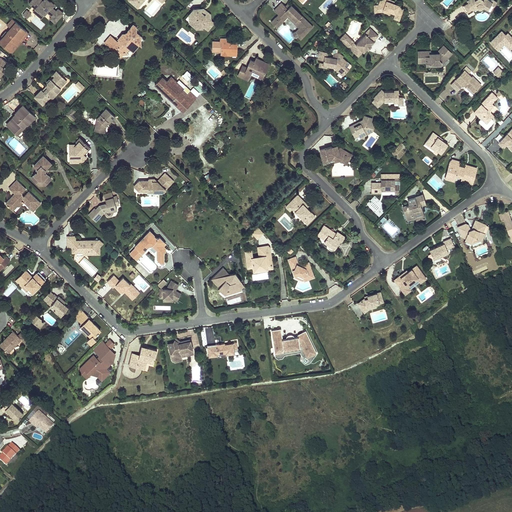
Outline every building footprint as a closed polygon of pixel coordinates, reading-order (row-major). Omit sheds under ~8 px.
[(31,0),(29,3),(35,9),(40,13),(41,12),(45,15),(47,12),(52,16),(50,18),(55,23),(63,13),(58,8),(56,11),(52,7),(54,4),(51,1),(50,2),(47,0),(42,0),(41,0),(31,0)] [(143,0),(138,7),(140,9),(148,0),(143,0)] [(381,0),(379,5),(374,5),(375,12),(383,11),(391,14),(392,12),(396,14),(396,15),(401,17),(404,9),(399,7),(400,5),(394,3),(389,1),(389,0),(381,0)] [(489,0),(488,0),(487,0),(466,0),(466,1),(467,3),(463,5),(467,12),(471,10),(472,11),(476,8),(477,9),(479,10),(480,9),(481,9),(482,8),(483,6),(488,9),(491,5),(494,7),(497,2),(492,0),(489,0)] [(285,6),(281,3),(274,10),(278,14),(271,22),(273,24),(277,20),(281,24),(287,17),(288,15),(301,27),(298,31),(295,30),(293,30),(292,31),(291,33),(292,35),(293,36),(294,37),(295,38),(297,37),(300,40),(312,27),(290,6),(288,9),(285,6)] [(494,7),(491,5),(488,9),(483,6),(482,8),(490,13),(494,7)] [(204,28),(207,31),(213,23),(211,20),(210,15),(207,12),(204,15),(200,12),(200,8),(193,9),(188,14),(190,16),(190,20),(189,20),(189,23),(192,26),(202,25),(202,28),(204,28)] [(35,9),(33,11),(41,19),(45,15),(41,12),(40,13),(35,9)] [(31,14),(26,10),(22,15),(27,18),(31,14)] [(301,27),(288,15),(287,17),(297,27),(295,30),(298,31),(301,27)] [(2,37),(0,39),(0,42),(10,51),(17,43),(16,42),(21,37),(22,38),(27,31),(12,18),(10,20),(12,22),(8,26),(10,28),(7,32),(6,31),(1,36),(2,37)] [(135,24),(131,28),(135,32),(139,28),(135,24)] [(117,41),(110,35),(104,42),(115,51),(116,50),(121,53),(127,46),(130,49),(137,41),(135,40),(139,35),(135,32),(131,28),(126,34),(123,34),(123,37),(120,41),(119,39),(117,41)] [(378,36),(370,29),(365,34),(366,35),(356,45),(350,42),(347,46),(358,57),(363,52),(364,53),(367,49),(370,46),(374,42),(373,42),(378,36)] [(502,30),(491,41),(498,49),(506,41),(511,47),(511,36),(510,34),(508,36),(502,30)] [(17,43),(10,51),(12,53),(29,33),(27,31),(22,38),(21,37),(16,42),(17,43)] [(345,34),(344,35),(347,38),(350,42),(356,45),(345,34)] [(137,41),(130,49),(133,51),(143,39),(139,35),(135,40),(137,41)] [(227,41),(213,41),(213,50),(221,51),(221,54),(227,54),(230,51),(237,52),(237,42),(230,42),(230,44),(228,44),(227,41)] [(116,50),(115,51),(123,58),(130,49),(127,46),(121,53),(116,50)] [(439,54),(435,54),(434,53),(433,53),(432,54),(430,54),(430,51),(419,51),(420,55),(418,55),(419,63),(426,63),(430,63),(430,65),(442,65),(441,63),(446,58),(447,59),(452,54),(444,46),(439,51),(440,52),(439,54)] [(318,51),(317,59),(323,61),(323,63),(322,66),(327,67),(331,68),(333,66),(335,66),(334,68),(335,69),(335,70),(338,73),(340,71),(344,75),(351,67),(351,66),(342,58),(339,61),(337,60),(337,58),(327,56),(328,52),(318,51)] [(63,61),(67,58),(61,53),(58,56),(63,61)] [(263,76),(269,63),(256,57),(254,61),(253,63),(250,61),(247,67),(243,75),(249,78),(251,73),(257,71),(258,74),(263,76)] [(247,67),(242,65),(237,75),(248,80),(249,78),(243,75),(247,67)] [(464,70),(455,79),(455,80),(450,85),(457,92),(462,87),(463,86),(465,85),(467,87),(473,94),(479,88),(475,84),(477,82),(472,77),(471,78),(468,74),(471,72),(466,67),(463,69),(464,70)] [(499,67),(494,72),(499,76),(504,71),(499,67)] [(41,89),(34,96),(42,104),(49,97),(51,100),(61,89),(61,88),(63,86),(63,85),(60,83),(64,78),(56,71),(52,75),(54,77),(52,80),(51,79),(46,83),(47,84),(45,87),(46,88),(44,91),(43,89),(42,90),(41,89)] [(257,71),(251,73),(257,76),(257,77),(262,79),(263,76),(258,74),(257,71)] [(188,73),(184,76),(201,93),(205,89),(188,73)] [(174,75),(171,78),(183,90),(186,87),(174,75)] [(154,84),(172,101),(183,90),(171,78),(170,77),(166,81),(162,77),(154,84)] [(375,98),(372,102),(376,106),(379,103),(381,105),(385,101),(393,101),(394,103),(399,104),(399,98),(399,93),(394,93),(394,91),(385,91),(382,89),(374,97),(375,98)] [(183,90),(172,101),(183,111),(196,97),(190,91),(187,93),(183,90)] [(491,93),(473,112),(485,124),(491,119),(485,113),(486,110),(491,105),(497,99),(491,93)] [(27,124),(34,116),(22,104),(14,112),(17,114),(13,118),(13,117),(7,124),(15,132),(19,128),(21,129),(26,123),(27,124)] [(109,123),(115,117),(106,108),(97,117),(95,127),(103,129),(104,125),(107,122),(109,123)] [(72,121),(77,116),(70,110),(66,114),(72,121)] [(12,117),(6,124),(7,124),(13,117),(13,118),(17,114),(14,112),(11,116),(12,117)] [(353,124),(349,126),(354,136),(357,134),(359,136),(362,135),(365,136),(371,132),(369,129),(374,127),(372,122),(373,118),(364,115),(363,119),(359,121),(360,123),(354,126),(353,124)] [(103,129),(95,127),(94,130),(104,133),(106,127),(109,123),(107,122),(104,125),(103,129)] [(19,128),(15,132),(19,136),(24,132),(21,129),(19,128)] [(511,128),(499,141),(504,147),(506,144),(511,149),(511,128)] [(431,134),(425,142),(430,146),(429,147),(434,150),(433,151),(432,153),(435,156),(437,153),(440,154),(446,145),(440,141),(439,143),(435,139),(436,138),(431,134)] [(90,148),(79,138),(77,141),(77,144),(75,144),(75,148),(70,148),(70,154),(72,154),(72,158),(79,158),(79,161),(83,161),(86,157),(83,154),(86,151),(86,152),(90,148)] [(425,142),(423,144),(433,151),(434,150),(429,147),(430,146),(425,142)] [(70,154),(70,148),(75,148),(75,144),(67,144),(67,162),(79,162),(79,161),(79,158),(72,158),(72,154),(70,154)] [(334,146),(320,150),(323,161),(329,159),(335,158),(335,161),(340,159),(345,151),(340,148),(337,148),(335,149),(334,146)] [(340,159),(335,161),(336,162),(339,161),(345,165),(351,155),(345,151),(340,159)] [(35,173),(31,177),(36,183),(39,180),(43,180),(46,183),(51,178),(45,172),(45,170),(51,163),(43,156),(33,165),(35,167),(37,169),(37,172),(35,173)] [(450,160),(446,172),(450,173),(449,177),(454,178),(455,176),(461,178),(465,179),(464,182),(472,184),(477,167),(469,165),(467,169),(465,168),(458,166),(460,161),(452,159),(450,160)] [(446,172),(444,178),(453,181),(454,178),(449,177),(450,173),(446,172)] [(165,173),(162,176),(170,184),(173,181),(165,173)] [(381,182),(371,182),(371,194),(382,194),(382,191),(395,191),(395,185),(395,181),(400,181),(400,174),(381,174),(381,182)] [(163,192),(170,184),(162,176),(157,182),(153,182),(153,181),(147,181),(138,181),(136,183),(136,188),(139,191),(147,191),(147,187),(152,187),(153,192),(163,192)] [(15,181),(24,190),(25,188),(16,180),(15,181)] [(12,195),(4,203),(10,209),(14,205),(17,206),(22,201),(23,202),(25,204),(27,202),(34,209),(40,203),(28,191),(24,195),(22,193),(22,192),(24,190),(15,181),(9,187),(15,193),(16,194),(13,197),(12,195)] [(297,194),(289,202),(292,205),(290,207),(291,209),(303,220),(304,219),(307,222),(314,216),(306,208),(303,205),(305,203),(297,194)] [(409,204),(402,206),(405,214),(408,213),(410,218),(413,216),(414,218),(422,216),(422,213),(423,213),(421,208),(418,209),(417,206),(420,205),(425,204),(422,195),(407,200),(409,204)] [(106,215),(108,216),(112,215),(113,213),(113,211),(117,210),(115,205),(114,201),(118,200),(117,196),(113,197),(105,199),(106,203),(100,204),(96,209),(95,208),(88,214),(95,221),(104,212),(105,212),(106,215)] [(27,202),(25,204),(32,211),(34,209),(27,202)] [(503,219),(510,217),(508,211),(498,214),(500,220),(503,219)] [(464,225),(457,228),(460,237),(464,239),(463,240),(470,243),(471,240),(475,239),(479,241),(480,242),(483,235),(485,234),(487,230),(486,227),(484,226),(474,222),(471,228),(472,231),(469,232),(468,230),(466,226),(464,225)] [(323,226),(317,234),(321,237),(325,240),(323,242),(328,245),(333,249),(338,242),(341,241),(343,237),(336,232),(335,233),(334,235),(330,232),(331,231),(323,226)] [(256,227),(251,233),(256,238),(262,233),(256,227)] [(155,237),(150,232),(135,247),(136,248),(130,254),(136,260),(146,251),(145,250),(149,247),(152,247),(157,252),(157,261),(161,263),(164,263),(164,252),(164,251),(164,249),(163,248),(166,246),(160,240),(159,240),(157,240),(154,237),(155,237)] [(67,237),(66,239),(66,242),(72,242),(72,249),(73,249),(77,249),(77,253),(77,256),(83,256),(83,255),(90,255),(90,253),(100,253),(100,246),(103,243),(96,237),(94,240),(75,240),(75,237),(67,237)] [(432,248),(427,250),(431,260),(446,253),(445,250),(452,247),(448,239),(440,242),(441,244),(434,247),(435,249),(433,250),(432,248)] [(249,251),(244,252),(246,268),(252,267),(252,269),(265,267),(265,265),(269,265),(270,265),(269,258),(267,259),(267,256),(269,256),(268,248),(266,246),(256,248),(258,257),(250,258),(249,251)] [(3,258),(0,254),(0,268),(0,269),(10,259),(6,255),(3,258)] [(294,256),(287,259),(293,275),(296,274),(301,275),(302,280),(314,275),(308,261),(301,263),(301,264),(296,263),(294,256)] [(405,272),(393,281),(400,291),(405,287),(415,280),(417,283),(423,279),(414,266),(405,272)] [(226,272),(222,268),(212,277),(219,284),(224,278),(226,280),(219,287),(225,292),(239,288),(243,287),(233,273),(228,274),(227,273),(226,273),(225,272),(226,272)] [(32,276),(25,269),(16,278),(23,285),(24,284),(28,288),(30,285),(34,289),(44,280),(36,272),(32,276)] [(391,279),(393,281),(405,272),(404,270),(391,279)] [(38,271),(36,272),(44,280),(45,278),(38,271)] [(119,281),(114,275),(107,282),(113,288),(114,287),(116,285),(123,292),(123,291),(125,290),(131,296),(133,293),(136,296),(139,292),(131,283),(130,284),(123,277),(119,281)] [(219,284),(212,277),(210,280),(216,286),(219,284)] [(15,279),(30,294),(34,289),(30,285),(28,288),(24,284),(23,285),(16,278),(15,279)] [(158,285),(161,288),(167,283),(164,279),(158,285)] [(160,290),(160,299),(164,299),(173,299),(177,301),(181,295),(175,291),(178,286),(171,282),(168,287),(172,290),(160,290)] [(13,283),(7,289),(11,293),(17,287),(13,283)] [(116,285),(114,287),(121,293),(123,292),(116,285)] [(225,292),(219,287),(217,290),(224,296),(240,291),(239,288),(225,292)] [(125,290),(123,291),(132,300),(136,296),(133,293),(131,296),(125,290)] [(53,310),(60,316),(68,306),(63,303),(61,301),(63,299),(58,295),(57,296),(53,293),(46,302),(50,305),(50,304),(55,308),(53,310)] [(365,298),(358,303),(363,310),(368,306),(375,304),(384,302),(381,293),(369,296),(369,298),(367,299),(365,298)] [(79,308),(74,316),(80,322),(78,324),(83,330),(85,328),(91,335),(90,336),(86,340),(90,343),(95,338),(93,336),(96,333),(96,334),(98,332),(97,332),(99,330),(97,328),(90,320),(88,321),(87,319),(89,317),(79,308)] [(36,313),(30,320),(40,329),(46,323),(36,313)] [(5,340),(0,344),(0,345),(8,353),(21,340),(25,344),(28,340),(16,328),(7,338),(9,339),(7,342),(5,340)] [(85,328),(83,330),(90,336),(91,335),(85,328)] [(283,340),(282,329),(272,331),(275,353),(285,352),(284,351),(302,349),(303,350),(305,354),(305,355),(303,357),(302,361),(305,364),(310,363),(316,355),(310,341),(307,343),(303,334),(298,336),(299,338),(283,340)] [(172,342),(166,343),(169,356),(173,359),(177,358),(178,352),(186,350),(192,353),(191,350),(188,338),(180,340),(176,341),(173,339),(172,342)] [(110,340),(106,344),(110,349),(115,344),(110,340)] [(106,344),(102,341),(94,348),(101,355),(98,359),(95,356),(94,356),(82,368),(82,371),(86,376),(89,373),(91,369),(100,371),(108,362),(108,361),(111,362),(111,363),(115,354),(110,352),(109,350),(110,349),(106,344)] [(215,344),(207,345),(208,357),(217,356),(217,354),(225,353),(232,352),(232,349),(234,349),(237,349),(236,342),(224,344),(224,343),(221,343),(221,345),(219,345),(219,343),(215,344)] [(141,346),(140,347),(141,347),(139,355),(137,361),(131,360),(130,365),(135,367),(135,368),(142,369),(143,369),(142,369),(145,360),(146,360),(152,362),(153,362),(156,350),(155,350),(147,348),(146,347),(146,348),(146,349),(141,348),(141,347),(141,346)] [(234,353),(234,349),(232,349),(232,352),(225,353),(217,354),(217,356),(217,357),(226,356),(226,354),(234,353)] [(285,352),(275,353),(275,356),(278,358),(283,357),(285,355),(301,353),(303,357),(305,355),(305,354),(303,350),(302,349),(284,351),(285,352)] [(186,350),(178,352),(177,358),(177,360),(180,360),(180,356),(192,353),(186,350)] [(139,355),(132,353),(131,354),(132,354),(130,358),(130,359),(132,359),(131,360),(137,361),(139,355)] [(95,375),(103,381),(110,372),(105,369),(111,362),(108,361),(108,362),(100,371),(91,369),(89,373),(95,375)] [(1,400),(0,401),(3,404),(8,398),(12,402),(11,403),(13,404),(15,401),(7,394),(1,400)] [(8,398),(3,404),(4,405),(7,407),(4,410),(16,421),(18,418),(19,418),(21,417),(20,416),(23,413),(13,404),(11,403),(12,402),(8,398)] [(39,413),(29,423),(37,430),(38,428),(40,426),(41,427),(42,431),(46,435),(54,426),(39,413)] [(12,444),(0,456),(0,460),(6,465),(20,451),(12,444)]
